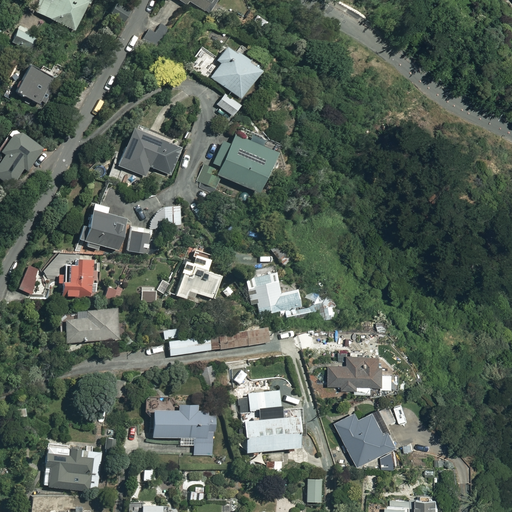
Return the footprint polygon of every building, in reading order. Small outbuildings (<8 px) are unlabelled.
[(76,34),(94,0),(35,0),(30,10),(76,34)] [(219,0),(177,0),(185,4),(187,1),(212,15),(219,0)] [(37,34),(16,25),(9,41),(29,50),(37,34)] [(257,63),(222,43),(205,74),(238,97),(257,63)] [(58,79),(27,60),(9,89),(40,107),(58,79)] [(238,104),(221,93),(214,104),(230,115),(238,104)] [(225,122),(198,183),(212,189),(218,175),(254,191),(272,151),(255,143),(258,136),(225,122)] [(40,147),(6,124),(0,132),(0,178),(8,184),(21,166),(25,169),(40,147)] [(178,146),(129,127),(115,164),(142,175),(146,165),(167,173),(178,146)] [(92,250),(95,251),(98,244),(112,250),(125,219),(103,210),(105,206),(88,199),(72,237),(76,238),(72,248),(90,256),(92,250)] [(182,224),(181,205),(163,205),(163,225),(182,224)] [(147,232),(129,230),(126,250),(144,253),(147,232)] [(208,252),(183,246),(171,295),(191,299),(192,292),(212,297),(218,273),(203,270),(208,252)] [(60,295),(91,295),(91,290),(100,290),(100,263),(91,263),(91,256),(59,256),(60,295)] [(41,268),(28,261),(14,287),(27,294),(41,268)] [(286,316),(288,321),(313,315),(314,321),(334,316),(330,300),(300,307),(295,287),(278,291),(272,268),(241,276),(246,299),(254,297),(260,322),(286,316)] [(314,278),(297,280),(301,302),(317,300),(314,278)] [(105,284),(103,299),(109,300),(110,296),(122,298),(123,287),(105,284)] [(154,287),(137,287),(138,302),(155,302),(154,287)] [(116,338),(115,306),(82,307),(82,315),(60,316),(61,341),(116,338)] [(265,326),(164,340),(166,355),(267,342),(265,326)] [(379,354),(346,353),(346,364),(328,364),(328,386),(353,386),(353,393),(378,393),(379,354)] [(391,373),(381,373),(381,389),(391,389),(391,373)] [(279,410),(275,383),(244,386),(245,398),(236,399),(242,451),(296,445),(291,409),(279,410)] [(193,401),(172,401),(173,407),(147,407),(147,436),(192,435),(192,454),(211,454),(211,414),(203,414),(202,407),(193,407),(193,401)] [(383,430),(372,409),(357,417),(354,410),(333,421),(357,465),(396,444),(388,427),(383,430)] [(76,447),(43,444),(40,485),(85,489),(88,456),(75,455),(76,447)] [(394,468),(392,450),(380,457),(381,469),(394,468)] [(318,500),(317,477),(303,477),(305,501),(318,500)] [(204,482),(184,482),(184,500),(204,500),(204,482)] [(434,511),(434,496),(413,497),(413,511),(434,511)]
